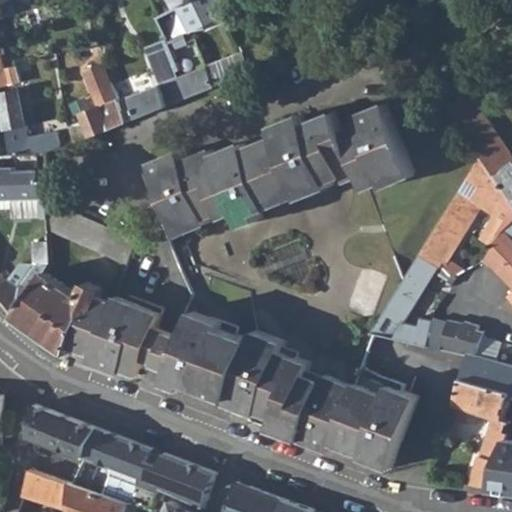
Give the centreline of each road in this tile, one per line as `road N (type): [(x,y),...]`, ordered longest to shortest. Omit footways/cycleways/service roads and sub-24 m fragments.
road 1 (unknown): [(143,408),(174,295),(139,177),(142,150),(159,132),(340,66)]
road 2 (residential): [(0,330),(72,378),(373,502),(422,511)]
